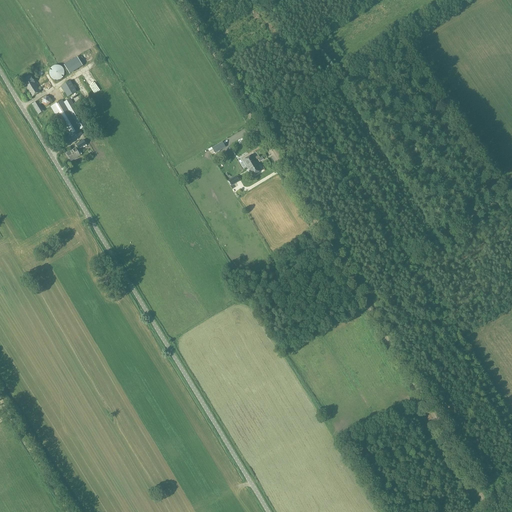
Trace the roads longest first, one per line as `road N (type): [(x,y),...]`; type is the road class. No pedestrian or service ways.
road 1 (unclassified): [(181,0),(491,510),(511,497)]
road 2 (unclassified): [(268,511),(0,70)]
road 3 (track): [(304,98),(511,425)]
road 4 (track): [(394,41),(499,195)]
road 5 (track): [(394,41),(257,126)]
road 6 (track): [(0,398),(70,511)]
